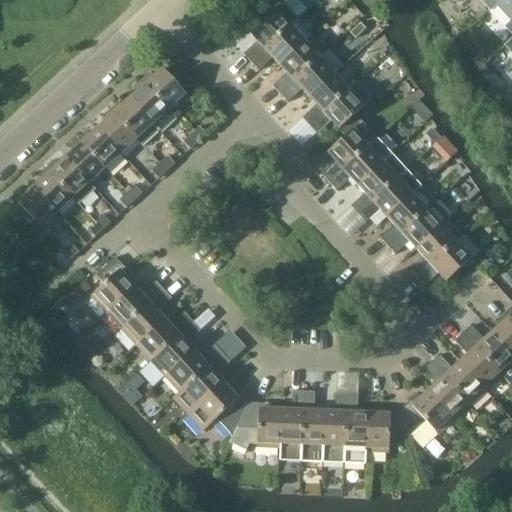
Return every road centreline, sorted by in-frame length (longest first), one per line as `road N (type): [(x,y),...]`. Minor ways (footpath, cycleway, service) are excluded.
road 1 (residential): [(419,326),(376,364),(270,360),(136,217)]
road 2 (residential): [(419,326),(285,177),(290,154),(250,110)]
road 3 (residential): [(0,157),(159,10)]
road 4 (residential): [(136,217),(250,110)]
road 5 (residential): [(250,110),(159,10)]
